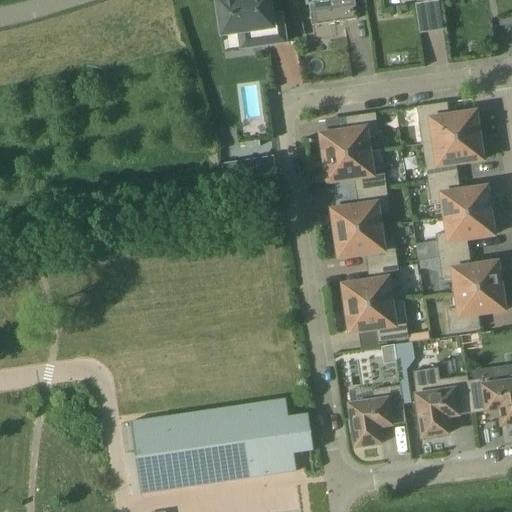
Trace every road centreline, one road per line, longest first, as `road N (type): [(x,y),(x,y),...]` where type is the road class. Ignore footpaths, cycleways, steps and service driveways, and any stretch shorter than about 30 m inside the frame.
road 1 (residential): [(501,72),(290,104),(284,117),(336,488)]
road 2 (residential): [(123,511),(101,382),(83,372),(0,382)]
road 3 (residential): [(511,462),(336,488)]
